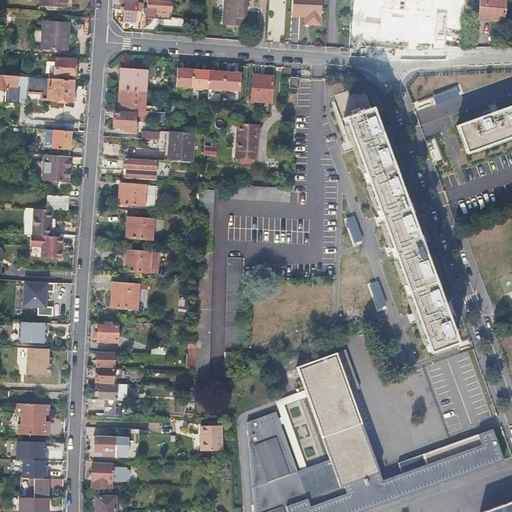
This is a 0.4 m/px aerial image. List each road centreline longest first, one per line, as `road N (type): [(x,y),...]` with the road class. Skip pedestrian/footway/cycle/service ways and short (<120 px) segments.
road 1 (residential): [(100,41),(74,511)]
road 2 (residential): [(511,421),(379,63)]
road 3 (unclassified): [(276,54),(100,41)]
road 4 (unclassified): [(511,60),(379,63)]
